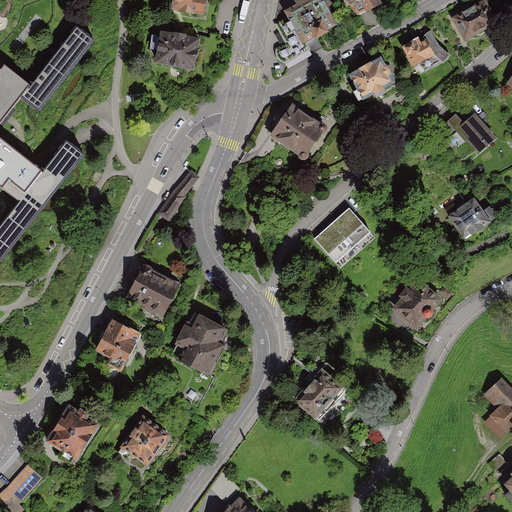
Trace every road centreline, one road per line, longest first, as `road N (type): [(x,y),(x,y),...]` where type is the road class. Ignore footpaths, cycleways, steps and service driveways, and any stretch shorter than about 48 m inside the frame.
road 1 (tertiary): [(238,105),(203,119),(177,147),(26,427)]
road 2 (motorway): [(511,387),(318,471),(146,511)]
road 3 (residential): [(260,317),(307,217),(511,37)]
road 4 (residential): [(511,284),(462,312),(439,341),(356,511)]
road 5 (tertiary): [(260,317),(224,272),(203,224),(238,105)]
road 6 (residential): [(438,0),(238,105)]
road 7 (tertiary): [(173,511),(266,380),(271,356),(260,317)]
road 8 (track): [(366,165),(408,197),(440,242),(457,246),(511,219)]
